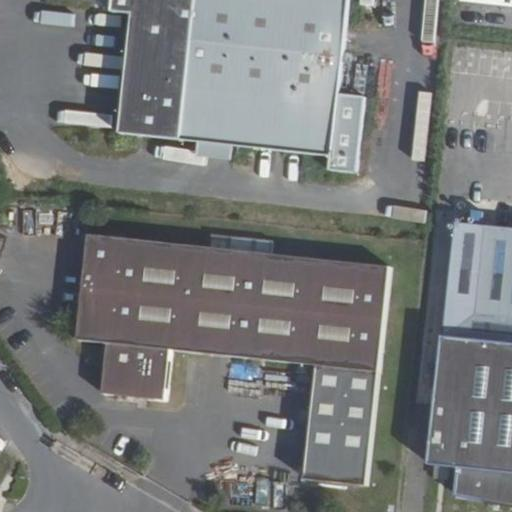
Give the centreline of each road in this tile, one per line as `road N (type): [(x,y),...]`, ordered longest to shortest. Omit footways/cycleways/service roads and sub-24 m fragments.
road 1 (unknown): [(21,0),(28,87),(52,132),(89,156),(195,182)]
road 2 (unknown): [(195,182),(438,212)]
road 3 (unknown): [(438,212),(451,0)]
